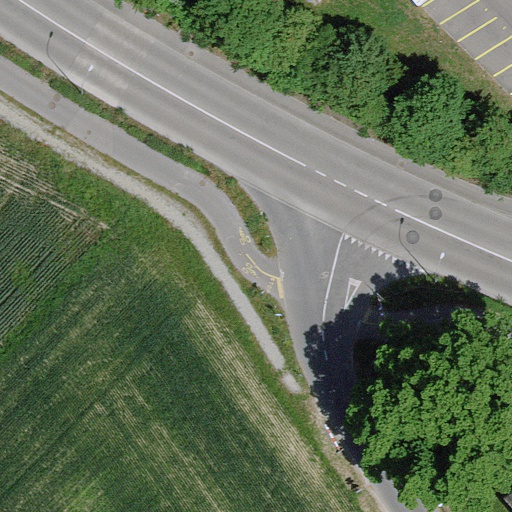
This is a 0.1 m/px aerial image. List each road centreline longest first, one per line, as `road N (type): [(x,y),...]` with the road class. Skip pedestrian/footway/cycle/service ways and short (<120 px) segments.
road 1 (tertiary): [(364,193),(226,123),(27,0)]
road 2 (unclassified): [(415,511),(346,407),(324,338),(342,238),(364,193)]
road 3 (tertiary): [(511,259),(364,193)]
